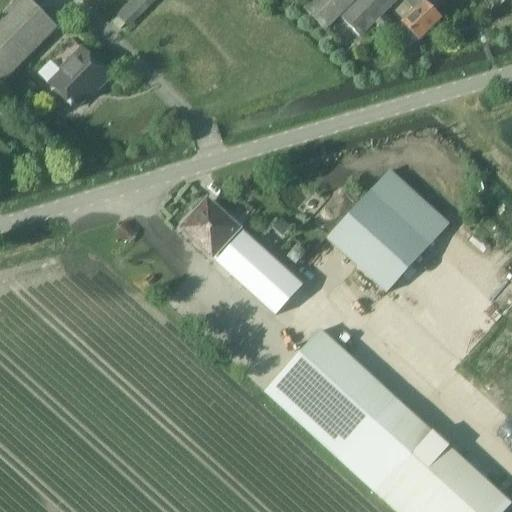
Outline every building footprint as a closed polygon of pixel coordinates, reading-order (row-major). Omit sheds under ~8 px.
[(0,87),(58,30),(28,0),(18,0),(0,18),(0,87)] [(154,0),(132,0),(116,17),(113,20),(122,30),(126,27),(129,29),(156,2),(154,0)] [(311,0),(303,9),(325,32),(339,19),(360,39),(399,0),(311,0)] [(419,42),(441,20),(421,0),(405,0),(404,2),(414,12),(401,25),(419,42)] [(50,62),(38,74),(74,110),(109,76),(80,48),(58,70),(50,62)] [(369,189),(326,240),(386,296),(432,248),(369,189)] [(211,258),(212,257),(235,231),(236,230),(207,203),(181,232),(211,258)] [(115,235),(125,246),(135,236),(124,225),(115,235)] [(302,287),(242,234),(240,235),(235,231),(212,257),(217,262),(215,264),(275,317),(302,287)] [(314,281),(333,253),(319,243),(300,272),(314,281)] [(363,300),(344,284),(342,282),(327,299),(370,335),(384,319),(363,300)] [(319,332),(265,393),(379,494),(433,434),(319,332)]
